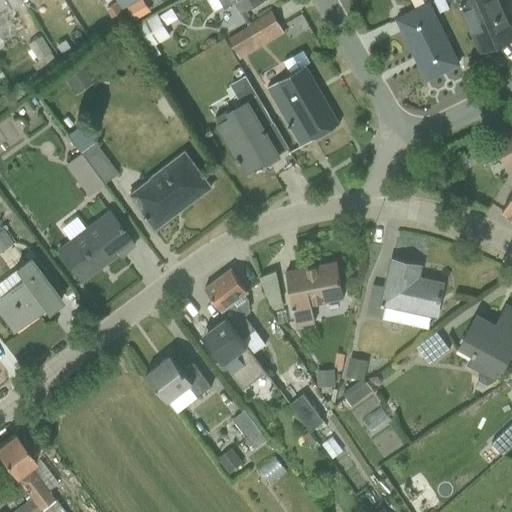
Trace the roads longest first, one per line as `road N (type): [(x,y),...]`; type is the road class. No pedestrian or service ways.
road 1 (residential): [(0,417),(258,221),(385,201)]
road 2 (residential): [(400,142),(322,0)]
road 3 (residential): [(385,201),(480,227),(511,245)]
road 4 (residential): [(400,142),(511,91)]
